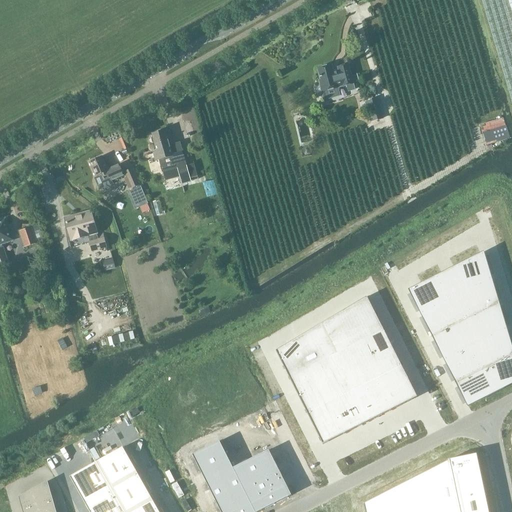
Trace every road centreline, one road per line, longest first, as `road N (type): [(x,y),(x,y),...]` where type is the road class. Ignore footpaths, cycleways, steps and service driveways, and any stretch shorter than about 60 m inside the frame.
road 1 (tertiary): [(0,162),(281,0)]
road 2 (unclassified): [(295,511),(489,411)]
